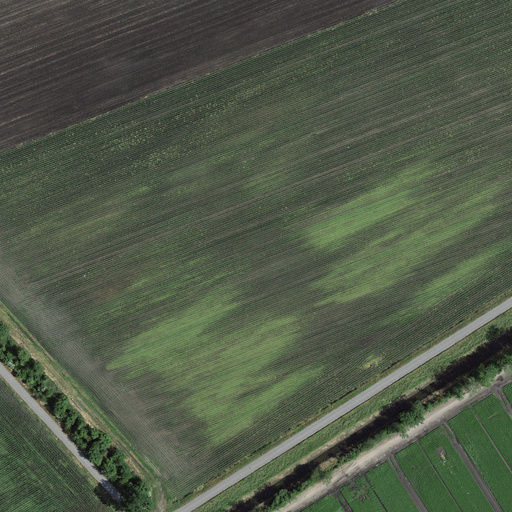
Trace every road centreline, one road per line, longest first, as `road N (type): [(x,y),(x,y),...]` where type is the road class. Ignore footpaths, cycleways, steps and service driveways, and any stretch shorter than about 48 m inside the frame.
road 1 (track): [(177,511),(511,299)]
road 2 (track): [(122,511),(0,377)]
